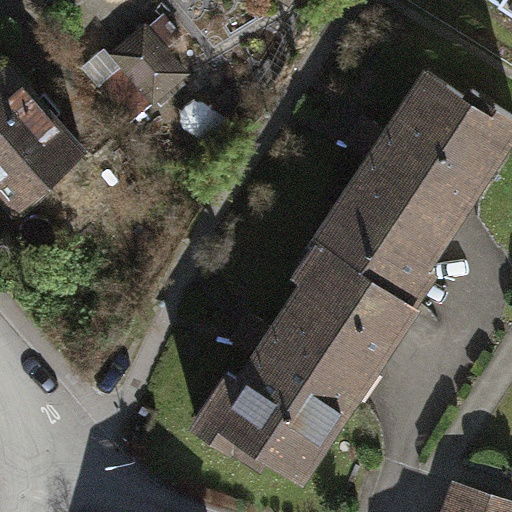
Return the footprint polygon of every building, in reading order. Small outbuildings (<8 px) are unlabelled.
[(168,93),(199,63),(152,14),(121,44),(168,93)] [(0,38),(0,172),(21,194),(95,123),(8,31),(0,38)] [(109,45),(90,67),(141,110),(160,88),(109,45)] [(226,361),(187,424),(209,437),(217,425),(305,479),(419,293),(511,141),(511,117),(420,62),(311,239),(293,268),(302,273),(242,371),(226,361)] [(511,511),(511,493),(457,476),(445,511),(511,511)]
